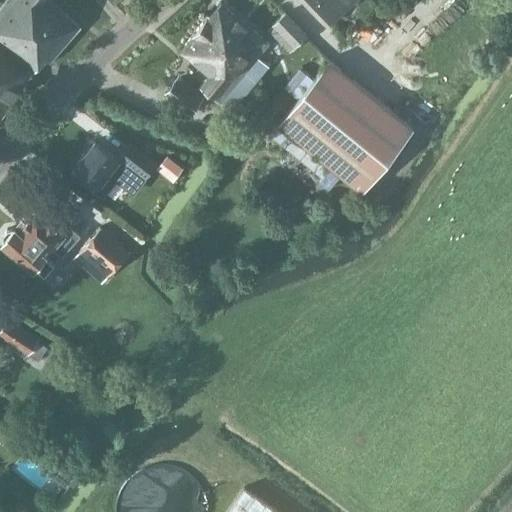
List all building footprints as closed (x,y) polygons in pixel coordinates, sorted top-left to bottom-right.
[(48,60),(78,26),(48,0),(6,0),(0,8),(0,40),(34,70),(45,57),(48,60)] [(306,0),(328,22),(344,8),(345,9),(354,0),(306,0)] [(207,15),(198,27),(260,77),(268,67),(257,58),(269,42),(220,3),(209,16),(207,15)] [(403,21),(389,34),(403,49),(417,37),(403,21)] [(260,77),(198,27),(179,51),(208,75),(199,86),(219,103),(238,78),(250,88),(260,77)] [(19,81),(28,68),(0,45),(0,116),(24,85),(19,81)] [(328,59),(314,77),(277,123),(361,191),(412,127),(328,59)] [(175,79),(165,92),(191,112),(200,99),(175,79)] [(156,163),(131,143),(119,161),(116,159),(117,158),(94,141),(73,168),(95,186),(106,172),(115,179),(125,166),(125,165),(144,178),(156,163)] [(2,240),(1,241),(31,268),(32,266),(43,276),(53,264),(42,255),(50,246),(61,256),(79,234),(68,224),(61,232),(54,226),(55,222),(50,218),(45,218),(34,209),(17,229),(14,226),(12,228),(6,229),(2,234),(2,240)] [(99,227),(78,251),(72,258),(100,283),(127,252),(99,227)] [(38,361),(48,347),(6,319),(0,327),(0,335),(27,354),(38,361)] [(22,457),(11,457),(11,475),(22,475),(22,457)] [(73,478),(49,459),(40,470),(65,489),(68,485),(71,488),(75,483),(72,480),(73,478)] [(204,511),(205,507),(204,499),(202,491),(198,483),(193,476),(186,471),(178,466),(170,463),(162,462),(152,463),(143,465),(135,469),(129,474),(122,482),(118,489),(115,499),(114,507),(114,511),(204,511)] [(277,511),(244,489),(227,511),(277,511)]
